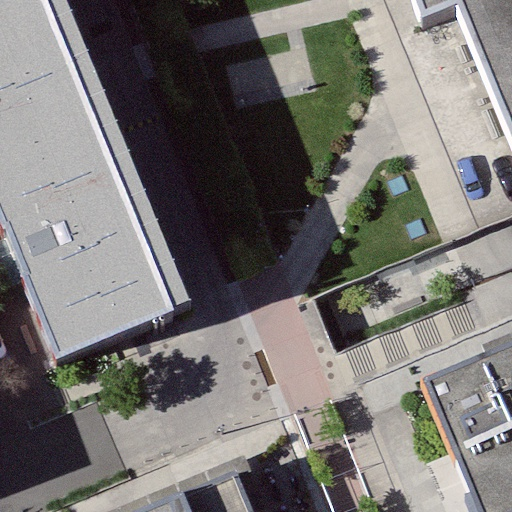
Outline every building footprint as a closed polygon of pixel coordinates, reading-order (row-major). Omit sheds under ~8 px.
[(0,0),(0,131),(95,92),(57,0),(0,0)] [(511,153),(511,0),(411,0),(413,14),(423,37),(459,23),(511,153)] [(182,303),(95,92),(0,131),(0,244),(47,359),(182,303)] [(511,511),(511,348),(430,382),(460,454),(483,511),(511,511)] [(483,511),(460,454),(430,382),(409,391),(368,408),(410,511),(483,511)] [(251,511),(238,478),(158,511),(251,511)]
